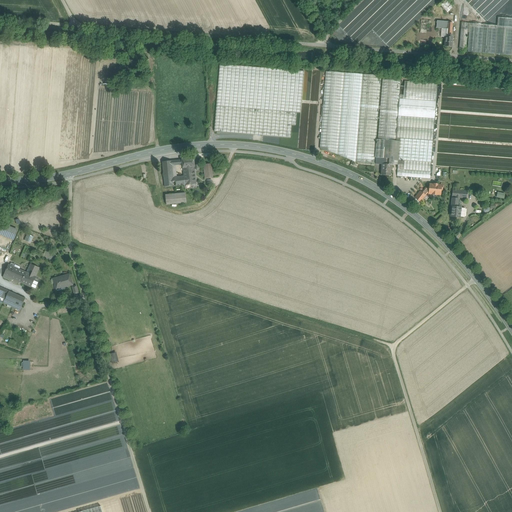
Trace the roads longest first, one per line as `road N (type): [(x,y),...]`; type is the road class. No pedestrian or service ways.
road 1 (unclassified): [(511,60),(76,25),(61,0)]
road 2 (secondary): [(477,277),(419,215),(359,175),(263,147),(155,150),(67,174)]
road 3 (unclassified): [(67,174),(67,231),(149,511)]
road 4 (unclassified): [(440,511),(391,345),(477,277)]
